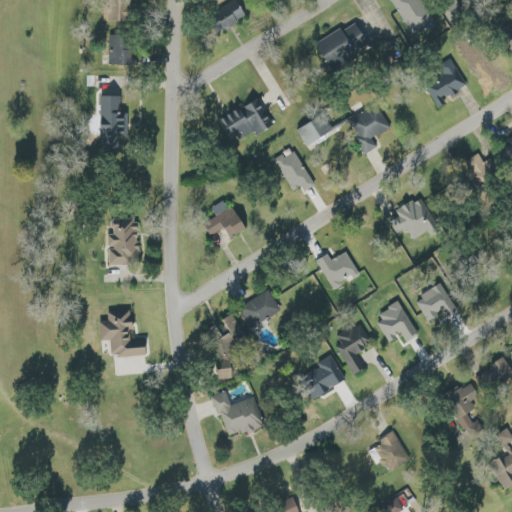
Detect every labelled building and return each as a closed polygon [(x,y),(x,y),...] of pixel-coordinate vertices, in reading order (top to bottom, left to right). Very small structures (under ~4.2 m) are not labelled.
[(390,0),(412,36),(422,29),(425,33),(437,26),(421,0),(390,0)] [(449,24),(465,18),(460,3),(443,9),(449,24)] [(104,22),(140,23),(141,7),(104,6),(104,22)] [(228,7),(228,21),(245,20),(244,6),(228,7)] [(317,45),(333,73),(360,58),(357,53),(370,45),(357,22),(317,45)] [(109,66),(136,66),(137,36),(109,36),(109,66)] [(471,86),(459,66),(425,88),(438,107),(471,86)] [(101,97),(102,151),(128,150),(126,96),(101,97)] [(374,135),(388,133),(386,111),(355,114),(359,152),(376,150),(374,135)] [(305,148),(323,140),(315,123),(297,131),(305,148)] [(511,138),(506,141),(510,148),(503,151),(511,167),(511,138)] [(304,193),(316,186),(293,151),(274,164),(293,192),(300,187),(304,193)] [(467,160),(475,183),(499,175),(493,160),(483,163),(480,156),(467,160)] [(397,211),(400,218),(394,221),(407,245),(428,233),(430,236),(442,229),(425,196),(397,211)] [(211,236),(218,233),(220,237),(225,235),(228,241),(247,230),(235,208),(205,225),(211,236)] [(109,265),(139,266),(139,221),(112,221),(112,236),(109,236),(109,249),(109,265)] [(328,255),(317,261),(331,289),(353,278),(358,275),(347,253),(331,261),(328,255)] [(442,285),(415,302),(428,323),(443,313),(446,319),(458,312),(442,285)] [(281,312),(271,293),(240,309),(250,328),(281,312)] [(389,344),(402,337),(406,343),(419,336),(400,304),(375,320),(389,344)] [(132,342),(131,329),(134,329),(133,311),(108,313),(109,323),(100,324),(102,342),(111,342),(112,359),(148,356),(147,340),(132,342)] [(243,336),(238,316),(218,321),(223,341),(243,336)] [(363,326),(335,335),(349,373),(363,368),(358,354),(371,349),(363,326)] [(475,377),(486,397),(511,382),(511,369),(507,360),(475,377)] [(465,442),(482,438),(474,401),(479,400),(476,386),(452,391),(465,442)] [(229,407),(225,393),(213,397),(227,439),(267,426),(258,398),(229,407)] [(381,448),(370,452),(375,465),(381,463),(385,473),(408,465),(397,433),(378,440),(381,448)] [(511,459),(504,463),(507,469),(497,474),(504,488),(511,484),(511,459)]
